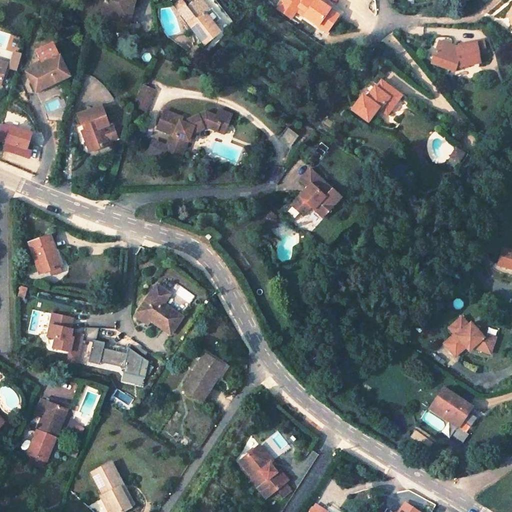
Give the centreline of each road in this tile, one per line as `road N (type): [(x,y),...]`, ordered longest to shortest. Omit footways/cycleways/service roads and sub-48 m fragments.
road 1 (secondary): [(267,362),(202,254),(2,176)]
road 2 (secondary): [(452,496),(345,432),(267,362)]
road 3 (residential): [(169,511),(267,362)]
road 4 (residential): [(2,346),(2,176)]
